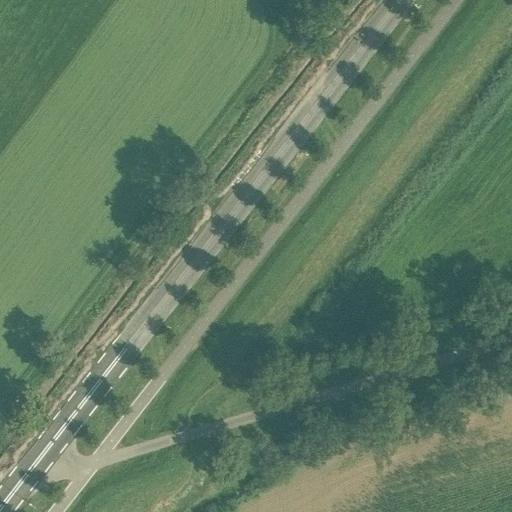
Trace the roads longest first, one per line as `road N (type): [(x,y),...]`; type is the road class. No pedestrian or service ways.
road 1 (primary): [(41,457),(398,0)]
road 2 (unclassified): [(41,457),(92,464),(511,341)]
